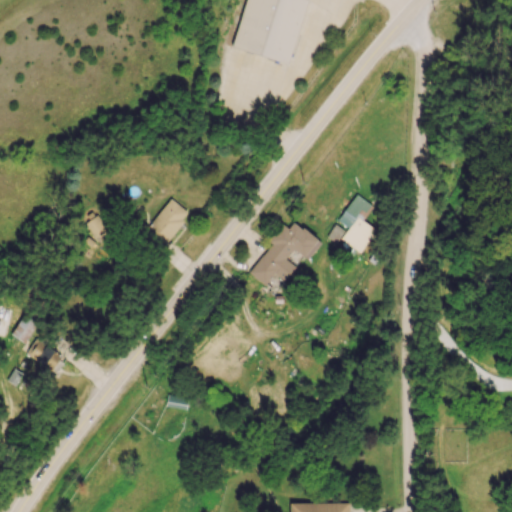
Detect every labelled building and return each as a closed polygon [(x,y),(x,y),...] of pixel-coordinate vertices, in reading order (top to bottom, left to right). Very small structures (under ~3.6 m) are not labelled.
[(306,0),(285,63),(233,46),(248,0),(306,0)] [(336,221),(347,228),(340,239),(360,253),(376,230),(362,221),(372,205),(355,194),(336,221)] [(187,212),(167,198),(142,235),(162,248),(187,212)] [(248,273),(264,286),(273,274),(283,281),(295,267),(285,259),(292,249),(307,260),(320,242),(293,222),(287,229),(281,224),(267,241),(270,244),(248,273)] [(326,237),(335,243),(343,231),(334,225),(326,237)] [(37,324),(24,314),(10,334),(23,343),(37,324)] [(49,348),(53,341),(37,332),(25,356),(53,370),(61,354),(49,348)] [(165,406),(185,410),(188,397),(168,393),(165,406)] [(289,511),(348,511),(349,502),(289,503),(289,511)]
